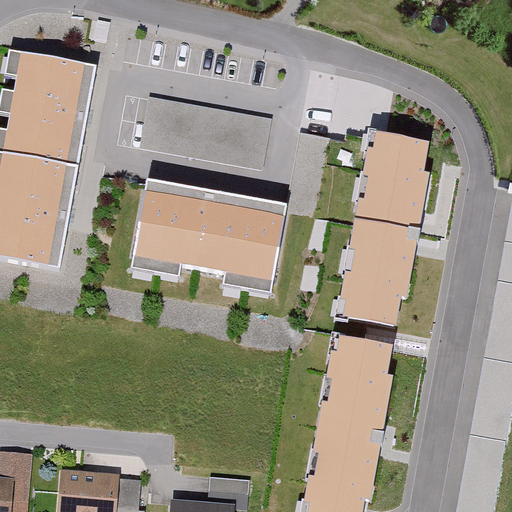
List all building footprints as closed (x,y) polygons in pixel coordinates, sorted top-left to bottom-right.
[(22,47),(0,169),(0,261),(54,272),(93,60),(22,47)] [(270,120),(146,97),(139,137),(263,160),(270,120)] [(434,131),(362,118),(326,316),(398,329),(434,131)] [(291,202),(148,176),(131,270),(273,296),(291,202)] [(491,511),(511,398),(511,212),(505,211),(452,511),(491,511)] [(362,511),(388,356),(325,345),(298,511),(362,511)] [(32,455),(0,452),(0,511),(9,511),(10,502),(28,504),(32,455)] [(115,479),(59,475),(55,511),(136,511),(138,487),(114,485),(115,479)] [(206,506),(168,503),(167,511),(227,511),(228,511),(244,511),(245,511),(248,482),(208,480),(206,506)]
